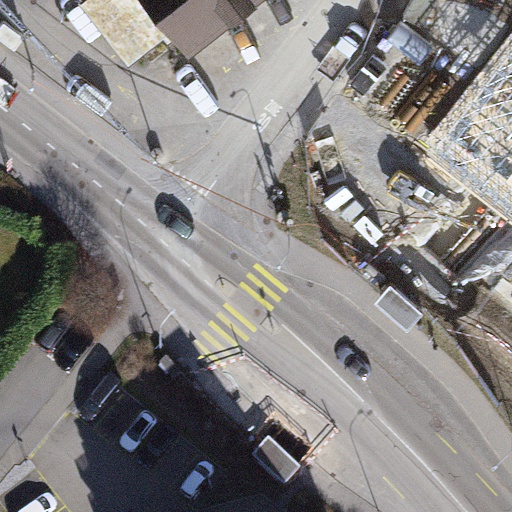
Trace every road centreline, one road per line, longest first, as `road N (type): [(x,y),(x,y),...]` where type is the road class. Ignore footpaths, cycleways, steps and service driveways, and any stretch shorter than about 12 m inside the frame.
road 1 (secondary): [(465,511),(313,356),(171,241)]
road 2 (residential): [(357,0),(171,241)]
road 3 (secondary): [(171,241),(0,106)]
